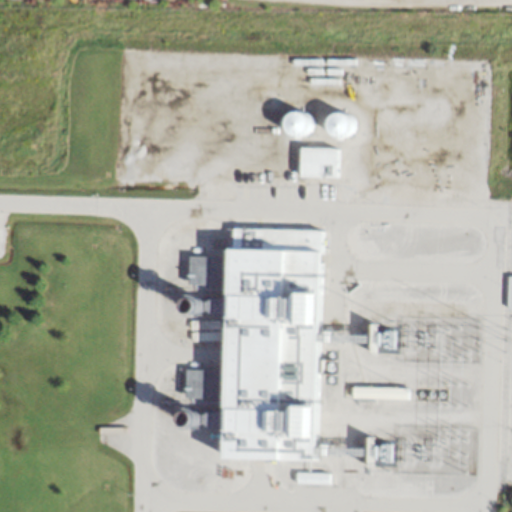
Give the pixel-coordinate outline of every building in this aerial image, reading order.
[(299,109),(280,117),(289,138),(308,130),(299,109)] [(346,111),(327,113),(330,136),(349,133),(346,111)] [(298,176),(336,176),(336,147),(298,147),(298,176)] [(222,457),(315,459),(320,229),(229,227),(228,256),(188,255),(187,284),(226,285),(222,457)] [(204,368),(184,368),(184,397),(204,397),(204,368)] [(296,483),(329,483),(329,472),(296,472),(296,483)]
